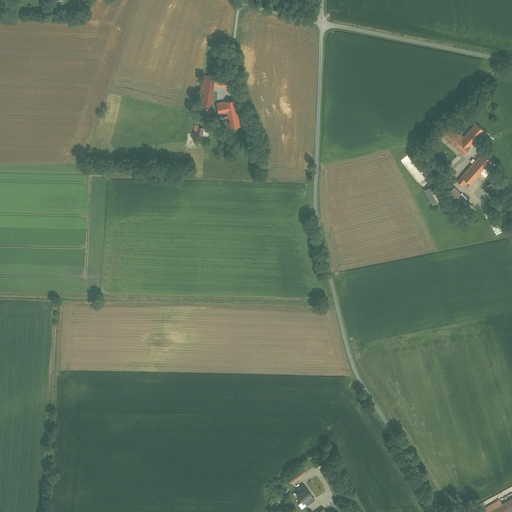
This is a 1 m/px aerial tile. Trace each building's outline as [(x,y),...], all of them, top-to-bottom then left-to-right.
[(73,1),(68,6),(71,9),(76,4),(73,1)] [(215,76),(203,74),(200,93),(204,93),(201,112),(209,113),(214,85),(228,87),(230,75),(216,73),(215,76)] [(236,99),(217,103),(219,114),(227,112),(228,118),(226,119),(226,122),(229,121),(230,128),(241,126),(236,99)] [(464,137),(460,134),(459,135),(447,125),(440,133),(463,154),(471,146),(484,130),(476,123),(464,137)] [(210,129),(198,127),(199,125),(195,125),(193,133),(197,134),(196,137),(201,138),(202,135),(209,136),(210,129)] [(483,153),(464,174),(473,182),(481,172),(485,176),(496,165),(483,153)] [(409,157),(403,162),(413,174),(419,170),(409,157)] [(469,182),(462,176),(457,181),(464,187),(469,182)] [(436,184),(425,190),(433,204),(443,198),(436,184)] [(300,463),(285,474),(292,483),(307,472),(300,463)] [(298,493),(297,494),(303,503),(304,502),(307,506),(315,500),(313,496),(306,486),(306,487),(303,483),(295,490),(298,493)] [(500,499),(482,509),(484,511),(508,511),(511,510),(511,498),(502,504),(500,499)]
